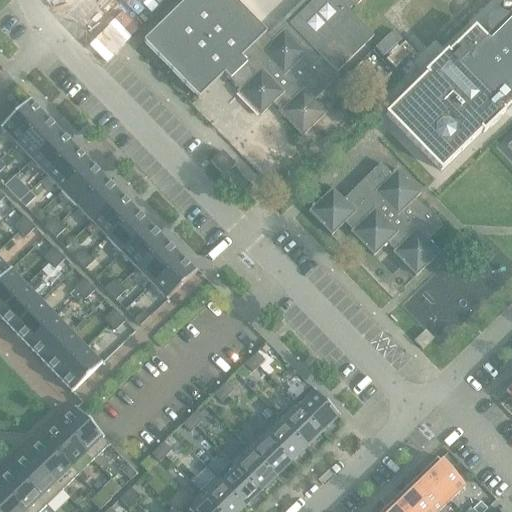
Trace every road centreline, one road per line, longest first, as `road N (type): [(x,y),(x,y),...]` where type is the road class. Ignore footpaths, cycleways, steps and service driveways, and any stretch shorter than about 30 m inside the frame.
road 1 (residential): [(418,412),(38,29),(28,0)]
road 2 (residential): [(418,412),(315,511)]
road 3 (residential): [(511,322),(418,412)]
